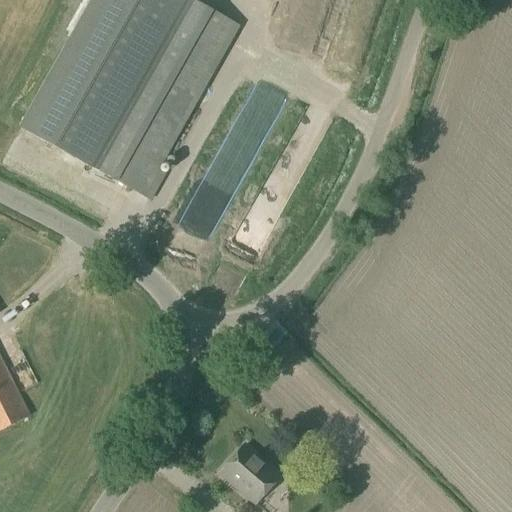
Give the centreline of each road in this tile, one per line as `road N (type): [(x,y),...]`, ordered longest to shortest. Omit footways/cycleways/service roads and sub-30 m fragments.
road 1 (unclassified): [(180,328),(257,314),(279,300),(328,240),(372,151),(429,0)]
road 2 (unclassified): [(180,328),(176,309),(138,265),(0,197)]
road 3 (unclassified): [(105,511),(168,409),(180,328)]
